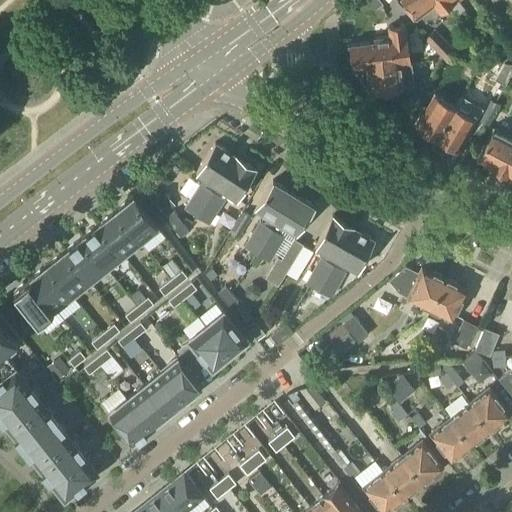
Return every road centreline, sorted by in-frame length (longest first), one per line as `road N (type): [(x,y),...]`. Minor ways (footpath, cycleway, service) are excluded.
road 1 (residential): [(86,511),(393,263),(426,200)]
road 2 (tertiary): [(0,238),(216,79)]
road 3 (tertiary): [(200,58),(0,202)]
road 4 (unclassified): [(321,144),(296,61),(304,16)]
road 5 (residential): [(321,144),(216,79)]
